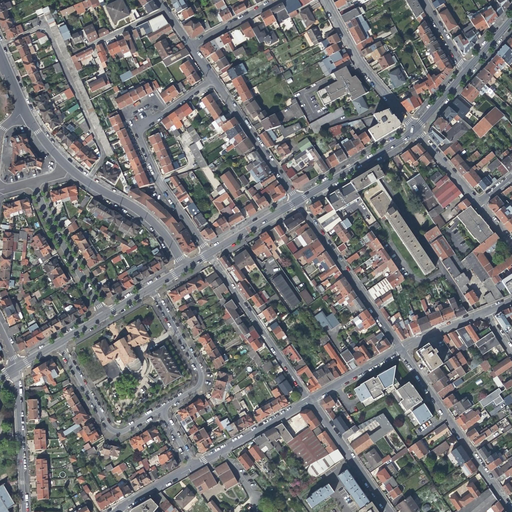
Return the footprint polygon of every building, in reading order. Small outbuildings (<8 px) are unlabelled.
[(92,6),(99,3),(98,0),(85,0),(72,6),(74,10),(76,13),(85,9),(84,7),(91,3),(92,6)] [(121,18),(128,15),(121,0),(119,0),(105,6),(113,22),(121,18)] [(158,10),(152,0),(145,5),(148,14),(158,10)] [(178,13),(186,9),(181,0),(171,0),(174,7),(178,13)] [(217,10),(220,8),(226,5),(223,0),(214,5),(217,10)] [(230,6),(227,8),(232,17),(236,15),(242,12),(246,10),(241,0),(238,0),(240,3),(231,8),(230,6)] [(241,0),(246,10),(251,7),(246,0),(241,0)] [(288,0),(282,3),(288,14),(295,10),(301,7),(297,0),(288,0)] [(337,9),(338,8),(349,2),(353,0),(340,0),(339,1),(334,4),(335,7),(337,9)] [(404,0),(416,19),(423,12),(419,4),(416,0),(404,0)] [(443,0),(436,0),(432,3),(435,8),(445,2),(443,0)] [(496,0),(495,0),(489,4),(497,18),(501,15),(503,12),(497,0),(496,0)] [(497,0),(503,12),(507,8),(510,4),(507,0),(497,0)] [(0,12),(5,10),(6,10),(6,11),(11,8),(9,2),(4,5),(3,3),(0,4),(0,12)] [(338,8),(341,12),(351,6),(349,2),(338,8)] [(283,22),(290,18),(288,14),(282,3),(276,7),(270,10),(278,26),(283,23),(283,22)] [(339,13),(341,17),(357,8),(354,4),(351,6),(341,12),(339,13)] [(486,12),(481,15),(487,26),(489,28),(493,24),(497,18),(489,4),(486,6),(487,8),(486,12)] [(218,14),(223,22),(227,20),(232,17),(227,8),(226,5),(220,8),(222,12),(218,14)] [(62,16),(74,10),(72,6),(60,11),(62,16)] [(131,10),(136,20),(144,16),(142,12),(138,14),(135,8),(131,10)] [(357,8),(341,17),(343,21),(345,24),(361,15),(357,8)] [(183,17),(185,20),(189,19),(194,16),(190,9),(181,13),(183,17)] [(306,27),(318,21),(315,16),(313,11),(310,13),(308,9),(299,13),(306,27)] [(447,9),(439,14),(444,23),(449,31),(458,26),(447,9)] [(9,19),(5,10),(0,12),(0,23),(9,19)] [(278,26),(270,10),(265,12),(260,15),(266,26),(272,23),(275,29),(279,27),(278,26)] [(44,13),(47,20),(53,17),(51,14),(49,11),(44,13)] [(423,12),(416,19),(421,23),(426,17),(425,14),(423,12)] [(467,16),(471,21),(478,32),(483,29),(487,26),(481,15),(479,12),(473,16),(471,13),(467,16)] [(138,26),(143,37),(146,36),(168,24),(166,20),(162,15),(138,26)] [(361,15),(345,24),(347,28),(348,30),(365,22),(361,15)] [(4,29),(5,32),(13,28),(9,19),(0,23),(2,27),(3,28),(4,29)] [(192,25),(189,19),(185,20),(181,23),(185,30),(189,36),(190,36),(190,37),(191,37),(192,38),(193,38),(193,37),(194,37),(195,37),(203,31),(204,32),(207,30),(210,29),(207,22),(200,26),(198,23),(195,26),(193,25),(192,25)] [(365,22),(348,30),(353,39),(360,52),(371,47),(369,45),(367,46),(364,41),(366,40),(363,35),(371,31),(365,21),(365,22)] [(417,30),(421,37),(430,31),(428,28),(425,21),(417,30)] [(463,33),(472,47),(476,42),(481,37),(478,32),(471,21),(467,24),(468,25),(461,30),(463,33)] [(243,24),(239,26),(243,34),(246,32),(249,37),(254,34),(251,29),(247,22),(243,24)] [(82,28),(83,29),(86,37),(88,42),(99,37),(108,33),(107,30),(103,28),(95,31),(92,24),(82,28)] [(172,29),(168,24),(146,36),(149,41),(172,29)] [(13,28),(5,32),(6,35),(8,39),(22,32),(19,25),(13,28)] [(68,38),(71,37),(70,35),(66,25),(57,28),(58,30),(59,33),(61,36),(62,39),(64,42),(65,46),(69,44),(70,43),(68,38)] [(262,30),(259,25),(258,26),(256,27),(257,30),(264,41),(265,43),(265,44),(270,45),(271,40),(274,41),(277,40),(274,35),(270,34),(268,35),(264,29),(262,30)] [(256,27),(251,29),(254,34),(255,36),(259,44),(264,41),(257,30),(256,27)] [(315,27),(306,32),(312,43),(313,42),(315,46),(322,42),(320,38),(321,38),(318,34),(315,27)] [(81,40),(86,37),(83,29),(70,35),(71,37),(74,43),(81,40)] [(241,33),(239,29),(231,33),(235,40),(237,39),(235,35),(241,33)] [(136,52),(127,31),(125,32),(122,34),(124,39),(131,54),(136,52)] [(325,36),(327,39),(336,34),(334,31),(325,36)] [(421,37),(426,46),(435,40),(436,39),(435,38),(435,36),(433,37),(430,31),(421,37)] [(168,36),(171,41),(177,37),(174,32),(168,36)] [(472,47),(463,33),(453,39),(463,56),(464,56),(469,50),(472,47)] [(325,50),(326,49),(336,44),(340,42),(338,38),(336,34),(327,39),(324,41),(327,45),(324,47),(325,50)] [(206,58),(210,56),(219,50),(228,43),(223,35),(216,38),(209,42),(201,48),(201,51),(203,55),(206,58)] [(26,36),(22,38),(25,46),(31,43),(30,43),(29,43),(28,41),(26,36)] [(17,50),(18,49),(25,46),(22,38),(13,42),(15,47),(17,50)] [(129,55),(131,54),(124,39),(121,41),(117,42),(123,54),(127,52),(129,55)] [(162,61),(173,55),(169,48),(164,39),(153,45),(162,61)] [(360,52),(363,57),(372,53),(373,55),(372,55),(374,58),(375,61),(378,60),(387,55),(386,53),(389,51),(384,40),(371,47),(360,52)] [(437,42),(435,40),(426,46),(431,54),(440,49),(439,46),(441,45),(439,43),(438,42),(437,42)] [(124,56),(123,54),(117,42),(117,41),(112,44),(106,46),(112,58),(115,56),(114,53),(117,52),(119,58),(124,56)] [(98,53),(96,53),(104,72),(107,71),(105,66),(106,66),(104,61),(106,61),(105,58),(108,57),(101,43),(98,44),(95,46),(98,53)] [(176,46),(180,51),(185,48),(182,43),(176,46)] [(338,48),(336,44),(326,49),(330,57),(340,51),(338,48)] [(511,51),(504,45),(499,50),(496,54),(504,61),(505,63),(511,54),(511,51)] [(20,55),(22,58),(29,55),(35,53),(32,46),(27,48),(25,46),(18,49),(20,55)] [(235,51),(233,52),(235,57),(242,53),(243,55),(247,53),(244,46),(235,51)] [(83,50),(70,57),(70,58),(72,61),(73,64),(74,67),(76,70),(76,71),(80,69),(77,63),(77,60),(93,52),(91,48),(91,47),(87,49),(83,50)] [(173,55),(162,61),(166,67),(189,55),(185,48),(180,51),(173,55)] [(264,52),(268,61),(273,58),(268,49),(264,52)] [(335,67),(350,59),(347,55),(344,49),(340,51),(330,57),(326,59),(331,69),(335,67)] [(442,52),(440,49),(431,54),(436,63),(445,58),(444,55),(446,54),(445,53),(444,51),(442,52)] [(215,63),(224,57),(219,50),(210,56),(213,61),(215,63)] [(387,55),(378,60),(381,65),(384,70),(395,65),(389,54),(387,55)] [(493,58),(489,61),(497,69),(504,61),(496,54),(493,58)] [(33,63),(29,55),(22,58),(22,60),(21,61),(23,64),(24,67),(33,63)] [(148,63),(137,68),(139,72),(152,65),(148,57),(146,58),(148,63)] [(224,58),(215,63),(220,69),(223,73),(226,72),(231,69),(229,66),(224,58)] [(447,60),(445,58),(436,63),(441,72),(450,66),(449,64),(450,63),(449,61),(449,59),(447,60)] [(335,73),(338,71),(335,67),(331,69),(326,59),(322,60),(330,75),(335,73)] [(28,72),(29,75),(36,71),(35,68),(39,66),(37,61),(33,63),(24,67),(26,71),(27,73),(28,72)] [(179,66),(186,78),(195,72),(191,66),(188,61),(179,66)] [(491,75),(497,69),(489,61),(486,65),(483,68),(491,75)] [(500,71),(506,63),(505,63),(504,61),(497,69),(500,71)] [(61,72),(59,67),(57,62),(51,65),(55,74),(61,72)] [(229,77),(231,81),(243,75),(248,72),(244,65),(240,67),(239,65),(234,68),(231,69),(226,72),(229,77)] [(277,66),(271,69),(273,71),(275,70),(276,73),(274,74),(275,76),(280,73),(277,66)] [(452,70),(450,66),(441,72),(442,74),(444,79),(449,73),(452,70)] [(346,67),(338,71),(335,73),(339,81),(340,80),(341,81),(343,80),(342,78),(349,74),(351,78),(352,78),(348,69),(347,69),(346,67)] [(137,68),(131,72),(133,76),(139,73),(139,72),(137,68)] [(492,76),(491,75),(483,68),(480,72),(476,77),(484,85),(492,76)] [(31,80),(33,84),(40,80),(45,79),(41,69),(36,71),(29,75),(31,80)] [(394,81),(397,87),(406,82),(398,69),(389,75),(394,81)] [(200,80),(195,72),(186,78),(191,86),(200,80)] [(337,82),(339,81),(335,73),(330,75),(331,78),(334,81),(336,80),(337,82)] [(355,76),(352,78),(351,78),(349,74),(342,78),(343,80),(341,81),(340,80),(339,81),(341,83),(338,85),(338,87),(339,89),(341,90),(344,89),(347,94),(348,93),(350,97),(349,97),(349,98),(351,101),(361,96),(365,94),(358,87),(361,84),(358,81),(355,76)] [(423,80),(423,82),(427,89),(430,95),(434,91),(436,88),(431,78),(429,74),(427,75),(428,77),(423,80)] [(434,76),(431,78),(436,88),(440,84),(444,79),(442,74),(435,78),(434,76)] [(247,82),(243,75),(231,81),(234,85),(235,88),(244,84),(247,82)] [(484,85),(476,77),(472,81),(469,84),(478,92),(484,85)] [(94,78),(86,82),(92,93),(110,83),(108,80),(104,82),(103,79),(96,82),(94,78)] [(42,84),(40,80),(33,84),(32,84),(33,88),(35,92),(47,87),(45,83),(42,84)] [(139,83),(141,87),(146,95),(151,93),(156,90),(155,89),(152,82),(151,82),(145,85),(143,81),(139,83)] [(342,96),(344,96),(347,94),(344,89),(341,90),(339,89),(338,87),(338,85),(341,83),(339,81),(337,82),(335,83),(332,84),(330,85),(329,84),(326,85),(327,87),(324,88),(321,90),(317,92),(324,106),(328,104),(331,102),(339,98),(342,96)] [(413,87),(414,87),(418,95),(422,92),(427,89),(423,82),(413,87)] [(176,83),(166,90),(171,98),(177,95),(181,91),(180,90),(176,84),(176,83)] [(248,91),(244,84),(235,88),(238,92),(239,96),(248,91)] [(368,92),(361,84),(358,87),(365,94),(368,92)] [(470,102),(479,93),(478,92),(469,84),(465,89),(461,94),(470,102)] [(487,87),(484,85),(478,92),(479,93),(481,95),(487,87)] [(127,91),(129,93),(133,102),(137,100),(139,99),(135,90),(132,86),(126,89),(127,91)] [(141,87),(135,90),(139,99),(142,97),(146,95),(141,87)] [(423,104),(418,95),(414,87),(410,89),(414,96),(401,104),(409,112),(415,108),(419,106),(420,107),(423,104)] [(73,96),(71,92),(68,88),(62,91),(67,99),(73,96)] [(169,100),(171,98),(166,90),(159,95),(165,103),(169,100)] [(251,90),(248,91),(239,96),(241,100),(243,103),(254,97),(255,97),(251,90)] [(36,103),(37,106),(45,101),(48,99),(49,99),(46,93),(42,95),(42,94),(33,99),(36,103)] [(129,93),(122,97),(127,105),(130,104),(133,102),(129,93)] [(202,109),(205,107),(214,102),(212,100),(211,98),(214,97),(212,94),(210,96),(209,95),(201,100),(202,101),(198,103),(202,109)] [(365,104),(361,96),(351,101),(358,114),(368,109),(365,104)] [(123,107),(127,105),(122,97),(114,101),(119,109),(123,107)] [(258,118),(260,122),(269,118),(264,110),(262,112),(254,97),(243,103),(249,112),(255,120),(258,118)] [(53,108),(48,99),(45,101),(50,110),(53,108)] [(452,104),(449,108),(456,115),(462,119),(469,110),(456,99),(452,104)] [(50,110),(45,101),(37,106),(36,106),(39,111),(41,115),(50,110)] [(195,109),(190,101),(185,105),(179,109),(185,116),(185,117),(192,112),(195,109)] [(205,107),(210,114),(218,109),(218,108),(220,106),(218,104),(216,106),(215,104),(214,102),(205,107)] [(297,120),(300,119),(304,116),(297,103),(293,105),(290,107),(297,120)] [(344,113),(340,107),(309,124),(312,129),(314,134),(322,131),(319,126),(344,113)] [(472,129),(480,139),(505,115),(495,107),(472,129)] [(55,111),(53,108),(50,110),(41,115),(44,119),(46,123),(47,122),(55,117),(59,115),(57,110),(55,111)] [(219,110),(218,109),(210,114),(214,121),(223,115),(221,114),(220,112),(223,111),(221,108),(219,110)] [(456,115),(449,108),(445,112),(440,117),(448,124),(454,118),(456,115)] [(179,121),(185,116),(179,109),(177,111),(173,113),(179,121)] [(368,131),(375,142),(388,134),(401,126),(402,124),(390,110),(374,115),(379,124),(368,131)] [(112,127),(113,126),(121,123),(119,117),(116,111),(111,113),(107,115),(109,118),(104,120),(108,128),(112,127)] [(76,122),(79,125),(84,120),(80,112),(76,116),(79,120),(76,122)] [(181,125),(179,121),(173,113),(171,115),(168,117),(173,125),(175,128),(180,125),(180,126),(181,125)] [(49,126),(51,129),(60,124),(62,123),(61,121),(62,121),(59,115),(55,117),(47,122),(49,126)] [(211,123),(216,130),(229,121),(228,118),(225,120),(225,118),(223,115),(214,121),(211,123)] [(277,120),(274,115),(269,118),(260,122),(263,128),(266,132),(268,131),(281,127),(277,120)] [(452,127),(448,124),(440,117),(436,122),(432,127),(446,139),(448,141),(452,144),(456,140),(471,128),(462,119),(456,115),(454,118),(457,121),(452,127)] [(166,130),(169,128),(173,125),(168,117),(164,119),(161,122),(166,130)] [(223,130),(225,133),(238,125),(236,122),(234,118),(229,121),(216,130),(218,133),(222,130),(223,131),(223,130)] [(86,126),(84,120),(79,125),(85,133),(88,130),(86,126)] [(115,133),(116,133),(124,129),(123,126),(121,123),(113,126),(115,133)] [(230,134),(233,138),(243,132),(241,128),(238,125),(225,133),(222,136),(223,138),(226,136),(230,134)] [(340,131),(343,130),(340,125),(328,128),(333,139),(341,134),(340,131)] [(60,138),(62,140),(68,134),(71,132),(65,127),(63,128),(56,135),(60,138)] [(437,146),(446,139),(432,127),(427,132),(427,135),(433,141),(437,146)] [(116,133),(119,140),(127,136),(126,134),(125,132),(128,131),(128,129),(125,130),(124,129),(116,133)] [(176,129),(172,132),(176,138),(180,135),(176,129)] [(188,134),(195,144),(201,139),(196,133),(194,130),(188,134)] [(354,138),(350,141),(358,152),(361,151),(364,148),(363,145),(357,137),(352,130),(350,132),(354,138)] [(270,134),(268,131),(266,132),(260,136),(265,144),(268,148),(274,146),(278,145),(275,141),(274,141),(270,135),(270,134)] [(151,142),(152,145),(161,141),(160,139),(163,137),(162,137),(163,136),(162,132),(149,138),(151,142)] [(221,157),(228,152),(247,138),(245,135),(243,132),(233,138),(234,139),(231,141),(233,144),(220,154),(221,157)] [(364,133),(357,137),(363,145),(366,143),(369,141),(364,133)] [(24,134),(17,137),(22,154),(25,154),(27,151),(29,152),(30,152),(30,151),(31,150),(31,149),(28,146),(27,145),(27,144),(28,142),(28,141),(28,139),(27,138),(26,137),(25,136),(24,134)] [(69,146),(69,147),(76,140),(68,134),(62,140),(66,144),(68,147),(69,146)] [(84,141),(86,144),(91,140),(92,139),(90,135),(84,141)] [(128,139),(127,136),(119,140),(121,144),(122,147),(130,143),(130,142),(133,141),(132,139),(129,141),(128,139)] [(19,155),(22,154),(17,137),(10,139),(10,140),(10,141),(10,142),(10,144),(10,145),(11,146),(12,147),(13,149),(12,151),(12,155),(13,155),(14,156),(15,156),(15,155),(16,155),(19,155)] [(250,143),(247,138),(228,152),(229,154),(231,153),(232,154),(235,152),(239,157),(241,156),(254,147),(250,143)] [(78,139),(76,140),(69,147),(73,150),(77,153),(83,147),(78,142),(80,141),(78,139)] [(297,145),(302,152),(311,145),(307,139),(297,145)] [(163,140),(161,141),(152,145),(154,149),(155,153),(164,149),(167,148),(163,140)] [(333,154),(334,155),(339,163),(343,161),(347,159),(338,144),(337,144),(335,140),(334,141),(332,142),(337,151),(333,154)] [(354,155),(358,152),(350,141),(350,140),(342,144),(349,157),(354,155)] [(463,149),(456,140),(452,144),(442,152),(445,155),(449,152),(451,154),(453,156),(458,152),(459,153),(463,149)] [(440,149),(442,152),(452,144),(448,141),(440,149)] [(131,144),(130,143),(122,147),(126,154),(133,151),(133,148),(132,146),(134,145),(134,143),(131,144)] [(418,143),(409,150),(416,160),(419,158),(426,152),(422,148),(418,143)] [(200,169),(208,167),(195,144),(189,147),(200,169)] [(280,144),(278,145),(274,146),(279,154),(282,158),(290,153),(287,149),(288,148),(285,144),(282,146),(280,144)] [(307,162),(309,165),(315,161),(320,158),(311,145),(302,152),(294,157),(296,160),(308,151),(311,155),(314,159),(312,161),(311,160),(307,162)] [(80,158),(83,161),(89,154),(83,147),(77,153),(77,154),(76,155),(80,158)] [(168,156),(164,149),(155,153),(157,156),(158,160),(168,156)] [(416,160),(409,150),(405,153),(401,156),(405,163),(410,160),(412,164),(415,161),(416,160)] [(135,153),(133,151),(126,154),(129,161),(137,158),(136,157),(139,156),(138,154),(135,155),(135,153)] [(464,162),(456,169),(460,173),(463,176),(470,170),(467,167),(468,166),(467,165),(466,166),(465,165),(472,159),(474,161),(480,156),(477,151),(464,162)] [(91,152),(89,154),(83,161),(87,164),(89,167),(97,158),(91,152)] [(245,168),(248,172),(264,162),(260,157),(257,152),(251,153),(257,162),(253,165),(252,163),(245,168)] [(430,157),(426,152),(419,158),(426,165),(432,160),(430,157)] [(491,152),(472,168),(470,170),(463,176),(467,181),(472,188),(477,184),(481,180),(473,171),(476,169),(477,170),(494,156),(491,152)] [(505,159),(500,163),(501,164),(507,172),(511,169),(511,168),(511,162),(504,152),(502,154),(505,159)] [(29,159),(24,160),(26,168),(31,167),(34,166),(40,168),(43,160),(37,158),(34,154),(33,154),(33,155),(32,155),(32,156),(32,157),(29,159)] [(334,155),(323,161),(328,170),(334,166),(339,163),(334,155)] [(457,155),(450,161),(453,164),(456,169),(464,162),(457,155)] [(171,164),(168,156),(158,160),(160,164),(162,168),(170,164),(171,164)] [(138,160),(137,158),(129,161),(132,168),(140,165),(139,164),(142,163),(141,161),(138,162),(138,160)] [(315,161),(316,163),(320,169),(323,173),(323,174),(329,170),(328,170),(323,161),(320,158),(315,161)] [(491,172),(496,168),(501,164),(500,163),(497,159),(492,162),(486,167),(491,172)] [(21,169),(26,168),(24,160),(18,162),(15,162),(15,161),(14,160),(13,160),(12,161),(11,165),(8,170),(14,175),(18,170),(21,169)] [(102,177),(105,179),(113,164),(106,160),(104,165),(104,164),(103,164),(97,175),(102,177)] [(312,166),(316,163),(315,161),(309,165),(304,169),(306,172),(313,167),(312,166)] [(248,172),(256,185),(272,174),(268,168),(264,162),(248,172)] [(117,166),(113,164),(105,179),(110,182),(114,184),(119,173),(116,171),(117,168),(117,166)] [(165,175),(173,171),(170,164),(162,168),(163,172),(165,175)] [(503,176),(507,172),(501,164),(496,168),(503,176)] [(141,167),(140,165),(132,168),(135,175),(143,172),(143,171),(145,170),(145,168),(142,169),(141,167)] [(375,181),(377,180),(383,176),(377,166),(350,183),(356,192),(375,181)] [(191,171),(175,177),(177,180),(188,175),(192,181),(196,178),(191,171)] [(149,184),(143,172),(135,175),(134,176),(139,187),(149,184)] [(220,178),(235,199),(242,196),(238,191),(241,189),(236,183),(229,172),(220,178)] [(448,179),(445,175),(442,178),(440,176),(437,172),(430,178),(438,188),(448,179)] [(405,182),(406,183),(419,175),(418,173),(412,177),(405,182)] [(274,177),(272,174),(256,185),(254,187),(257,191),(268,183),(275,179),(274,177)] [(297,177),(291,181),(295,188),(296,188),(297,188),(303,185),(309,181),(305,174),(298,178),(297,177)] [(422,178),(419,175),(406,183),(430,219),(438,214),(443,210),(442,208),(432,193),(424,181),(422,178)] [(127,185),(122,176),(118,177),(123,187),(127,185)] [(243,176),(239,179),(243,186),(247,183),(243,176)] [(480,187),(482,191),(496,181),(494,178),(490,180),(486,176),(481,180),(477,184),(480,187)] [(173,184),(176,189),(181,185),(177,180),(175,177),(164,180),(165,182),(170,181),(173,184)] [(438,188),(432,193),(442,208),(458,195),(460,198),(463,196),(455,187),(448,179),(438,188)] [(393,203),(377,180),(375,181),(382,192),(390,205),(393,203)] [(263,197),(266,195),(268,194),(270,192),(274,189),(280,185),(277,181),(261,193),(263,197)] [(356,192),(350,183),(337,191),(325,198),(329,204),(333,210),(335,214),(359,197),(356,192)] [(176,189),(171,191),(174,195),(176,198),(185,192),(181,185),(176,189)] [(272,195),(270,192),(268,194),(273,203),(279,199),(285,196),(285,193),(280,185),(274,189),(276,193),(275,194),(275,193),(272,195)] [(219,203),(228,197),(221,186),(216,189),(220,196),(212,201),(219,211),(219,212),(222,210),(223,209),(219,203)] [(75,187),(66,189),(69,197),(77,195),(76,191),(75,187)] [(152,199),(138,190),(138,188),(129,190),(127,196),(135,201),(144,207),(149,210),(155,215),(160,220),(163,224),(168,229),(172,233),(173,236),(177,241),(178,243),(183,240),(190,236),(180,222),(178,224),(163,208),(152,199)] [(252,188),(247,191),(255,202),(255,203),(260,199),(254,191),(254,192),(252,188)] [(69,200),(69,197),(66,189),(63,190),(58,191),(60,200),(61,202),(69,200)] [(52,202),(60,200),(58,191),(53,192),(50,193),(52,202)] [(185,205),(186,207),(193,203),(185,192),(176,198),(178,201),(179,203),(183,200),(187,198),(189,200),(188,200),(190,202),(185,205)] [(390,205),(382,192),(369,200),(380,217),(384,215),(423,275),(433,269),(396,213),(398,211),(393,203),(390,205)] [(487,205),(494,213),(503,207),(507,203),(505,201),(503,203),(502,205),(496,196),(492,199),(488,202),(487,205)] [(263,197),(260,199),(255,203),(260,210),(265,208),(269,205),(263,197)] [(23,200),(19,201),(22,210),(23,214),(31,212),(27,199),(23,200)] [(80,207),(79,210),(81,211),(87,201),(83,199),(79,206),(80,207)] [(88,212),(93,214),(99,204),(97,202),(92,199),(87,208),(90,209),(88,212)] [(470,206),(471,205),(468,203),(465,199),(454,208),(459,214),(470,206)] [(18,211),(22,210),(19,201),(15,202),(10,204),(12,213),(13,216),(18,214),(18,211)] [(309,209),(314,215),(321,211),(319,208),(321,207),(318,202),(314,204),(310,206),(309,209)] [(192,219),(198,228),(202,226),(206,223),(193,203),(186,207),(191,214),(193,218),(192,219)] [(5,215),(12,213),(10,204),(7,205),(3,206),(4,212),(5,215)] [(101,221),(103,217),(107,210),(104,207),(99,204),(93,214),(92,216),(101,221)] [(227,208),(230,212),(232,211),(231,211),(235,208),(234,207),(235,207),(233,204),(227,208)] [(256,213),(251,204),(239,212),(244,220),(251,216),(256,213)] [(324,208),(327,214),(333,210),(329,204),(324,208)] [(459,214),(456,217),(459,221),(461,220),(473,209),(470,206),(459,214)] [(505,209),(503,207),(494,213),(500,220),(503,224),(511,217),(510,215),(511,213),(511,209),(509,206),(505,209)] [(230,218),(228,219),(233,226),(235,225),(244,220),(239,212),(235,207),(234,207),(235,208),(231,211),(232,211),(230,212),(228,214),(230,217),(230,218)] [(103,217),(111,222),(116,213),(113,211),(109,209),(109,210),(107,210),(103,217)] [(473,209),(461,220),(469,229),(467,231),(474,240),(474,239),(476,238),(481,244),(493,234),(491,230),(488,227),(489,227),(479,215),(478,215),(476,213),(473,209)] [(327,214),(317,220),(321,226),(326,232),(333,228),(340,223),(335,214),(333,210),(327,214)] [(113,228),(117,230),(124,219),(122,218),(123,217),(120,215),(116,213),(111,222),(116,224),(113,228)] [(290,218),(283,222),(288,232),(304,221),(300,214),(297,214),(290,218)] [(440,218),(438,214),(430,219),(433,224),(440,218)] [(511,217),(503,224),(507,228),(510,232),(511,229),(511,217)] [(225,221),(223,218),(213,225),(209,227),(211,229),(215,237),(224,232),(230,228),(225,221)] [(445,225),(440,218),(433,224),(435,226),(438,231),(445,225)] [(126,235),(127,233),(132,224),(128,222),(124,219),(117,230),(126,235)] [(338,235),(345,230),(351,226),(347,219),(340,223),(333,228),(336,232),(338,235)] [(461,220),(459,221),(464,227),(464,228),(467,231),(469,229),(461,220)] [(77,228),(74,221),(71,223),(69,225),(66,227),(70,232),(77,228)] [(273,228),(280,238),(284,234),(288,232),(283,222),(279,225),(273,228)] [(368,228),(371,232),(371,233),(380,227),(376,222),(368,228)] [(133,223),(132,224),(127,233),(133,237),(134,235),(135,236),(140,227),(137,225),(133,223)] [(287,239),(284,234),(280,238),(285,245),(290,242),(299,236),(310,228),(308,226),(306,224),(294,232),(295,233),(290,236),(291,237),(287,239)] [(204,229),(202,226),(198,228),(197,229),(204,240),(209,241),(210,240),(213,238),(215,237),(211,229),(209,231),(207,228),(206,229),(205,228),(204,229)] [(461,274),(465,272),(458,262),(438,231),(435,226),(422,235),(461,294),(467,290),(464,285),(468,282),(465,278),(464,278),(461,274)] [(299,236),(300,237),(306,246),(317,239),(313,234),(310,228),(299,236)] [(345,230),(338,235),(341,240),(343,243),(354,236),(351,232),(348,234),(345,230)] [(24,239),(23,243),(26,243),(27,232),(24,231),(20,231),(19,238),(24,239)] [(2,241),(3,241),(16,242),(17,242),(18,234),(3,232),(3,237),(2,241)] [(74,240),(77,244),(85,240),(81,234),(80,232),(72,237),(74,240)] [(365,247),(370,243),(376,239),(371,233),(371,232),(365,236),(369,242),(366,244),(364,245),(365,247)] [(263,234),(259,237),(260,239),(279,266),(282,264),(279,259),(278,260),(273,252),(273,253),(269,246),(273,243),(266,233),(263,234)] [(497,237),(494,233),(493,234),(481,244),(479,245),(470,252),(490,280),(496,276),(505,269),(509,266),(511,264),(511,254),(507,249),(503,252),(508,258),(492,269),(481,253),(485,250),(486,252),(490,252),(502,242),(497,237)] [(121,239),(115,235),(113,238),(121,243),(123,241),(121,239)] [(183,240),(178,243),(183,252),(188,253),(192,250),(196,248),(196,247),(190,236),(183,240)] [(35,251),(47,245),(45,242),(42,237),(41,238),(35,242),(30,244),(34,252),(35,251)] [(297,239),(303,248),(306,246),(300,237),(297,239)] [(88,238),(85,240),(77,244),(79,249),(81,252),(92,246),(88,238)] [(128,243),(123,241),(121,243),(130,248),(135,245),(130,239),(128,243)] [(257,266),(276,294),(281,301),(290,314),(290,315),(299,309),(300,312),(307,307),(279,266),(260,239),(255,243),(256,244),(254,245),(251,248),(257,256),(263,252),(268,258),(257,266)] [(303,248),(297,252),(292,255),(301,268),(312,260),(325,251),(321,245),(317,239),(306,246),(303,248)] [(372,257),(377,254),(383,250),(376,239),(370,243),(374,250),(370,253),(371,255),(372,257)] [(15,251),(16,242),(3,241),(3,246),(2,251),(11,251),(11,250),(15,251)] [(297,252),(290,242),(285,245),(292,255),(297,252)] [(122,253),(125,251),(130,248),(121,243),(120,245),(122,246),(123,248),(120,249),(122,253)] [(40,264),(40,263),(48,259),(50,258),(48,254),(51,252),(49,249),(47,245),(35,251),(39,258),(37,259),(40,264)] [(136,248),(135,245),(130,248),(125,251),(127,254),(136,248)] [(92,246),(81,252),(84,257),(86,260),(97,254),(92,246)] [(239,255),(232,260),(235,264),(240,272),(254,262),(246,250),(239,255)] [(383,250),(377,254),(381,259),(374,263),(375,265),(376,266),(374,268),(376,270),(390,260),(383,250)] [(10,261),(11,251),(2,251),(2,252),(1,253),(1,256),(0,260),(10,261)] [(325,262),(329,269),(335,265),(330,257),(325,251),(312,260),(314,263),(318,260),(320,263),(323,261),(324,263),(325,262)] [(154,256),(154,257),(160,267),(164,265),(168,263),(161,252),(159,253),(154,256)] [(482,297),(487,305),(496,301),(502,298),(497,291),(490,280),(470,252),(458,262),(465,272),(471,267),(488,293),(482,297)] [(99,257),(97,254),(86,260),(88,264),(90,267),(98,262),(96,259),(99,257)] [(232,260),(229,255),(224,258),(224,256),(218,260),(222,265),(226,270),(230,267),(235,264),(232,260)] [(160,268),(160,267),(154,257),(152,257),(154,261),(147,265),(153,274),(157,271),(161,269),(160,268)] [(351,257),(345,261),(348,265),(354,261),(351,257)] [(44,269),(47,273),(59,267),(57,264),(55,260),(50,263),(48,259),(40,263),(43,269),(44,269)] [(9,270),(10,261),(0,260),(0,264),(0,266),(1,267),(1,269),(9,270)] [(384,277),(385,279),(397,271),(390,260),(376,270),(373,272),(375,275),(388,267),(389,269),(391,272),(384,277)] [(145,262),(136,267),(143,279),(148,277),(153,274),(147,265),(145,262)] [(240,282),(242,282),(242,281),(245,279),(240,272),(235,264),(230,267),(226,270),(228,274),(232,270),(240,282)] [(333,272),(335,274),(339,271),(337,268),(335,265),(329,269),(318,276),(321,280),(331,273),(333,272)] [(126,271),(129,276),(134,285),(139,282),(143,279),(136,267),(135,266),(126,271)] [(53,281),(63,275),(61,271),(59,267),(47,273),(47,274),(52,282),(53,281)] [(0,274),(0,279),(8,280),(9,270),(1,269),(0,274)] [(505,269),(496,276),(503,287),(508,295),(511,291),(511,277),(511,276),(505,269)] [(385,279),(367,292),(370,297),(374,302),(389,292),(400,285),(404,281),(397,271),(385,279)] [(118,278),(120,281),(125,290),(130,287),(134,285),(129,276),(127,273),(118,278)] [(215,273),(205,280),(209,285),(210,287),(212,286),(213,289),(212,290),(213,291),(223,284),(219,278),(215,273)] [(65,278),(63,275),(53,281),(56,288),(59,286),(60,287),(67,282),(65,278)] [(503,287),(496,276),(490,280),(497,291),(501,289),(503,287)] [(198,291),(209,285),(205,280),(204,278),(201,280),(199,277),(196,279),(192,281),(196,289),(198,291)] [(338,291),(339,291),(348,284),(346,282),(343,277),(334,284),(338,291)] [(13,280),(8,280),(0,279),(0,287),(7,288),(7,286),(12,287),(13,280)] [(327,280),(318,286),(315,288),(320,295),(324,291),(323,289),(321,287),(328,282),(327,280)] [(120,281),(111,287),(115,294),(118,292),(120,293),(122,292),(125,290),(120,281)] [(190,282),(188,284),(184,286),(188,293),(196,289),(192,281),(190,282)] [(253,296),(242,281),(242,282),(236,286),(241,293),(246,301),(251,298),(253,296)] [(112,296),(115,294),(111,287),(108,283),(101,287),(107,297),(109,298),(112,296)] [(219,299),(221,298),(218,294),(226,289),(225,287),(223,284),(213,291),(216,295),(219,299)] [(296,287),(298,292),(305,289),(302,284),(296,287)] [(336,300),(337,302),(353,291),(350,288),(348,284),(339,291),(342,295),(336,300)] [(181,298),(188,293),(184,286),(180,288),(176,290),(181,298)] [(20,292),(24,299),(26,298),(25,295),(21,288),(16,290),(18,293),(20,292)] [(174,302),(181,298),(176,290),(173,292),(169,295),(174,302)] [(324,300),(331,295),(328,291),(322,296),(324,300)] [(346,306),(348,304),(357,298),(355,295),(353,291),(337,302),(339,305),(343,301),(346,306)] [(463,297),(469,306),(473,304),(477,301),(470,291),(463,297)] [(261,292),(253,296),(251,298),(255,303),(258,308),(262,313),(262,312),(267,309),(264,304),(267,302),(261,292)] [(378,308),(392,298),(389,292),(374,302),(376,305),(378,308)] [(0,301),(2,307),(3,310),(15,304),(12,297),(8,298),(6,294),(0,297),(2,301),(0,301)] [(33,294),(28,297),(26,298),(31,307),(38,304),(33,294)] [(274,305),(281,301),(276,294),(270,299),(274,305)] [(445,297),(449,307),(453,318),(460,316),(465,314),(461,308),(456,310),(455,307),(452,299),(450,299),(449,295),(445,297)] [(355,305),(361,314),(366,310),(362,304),(357,298),(348,304),(351,308),(355,305)] [(393,301),(392,298),(378,308),(379,310),(382,308),(393,301)] [(73,304),(76,308),(80,315),(83,313),(85,312),(86,310),(80,300),(73,304)] [(231,300),(226,303),(223,305),(224,308),(231,317),(233,321),(238,318),(239,317),(233,309),(236,307),(234,304),(231,300)] [(411,312),(420,332),(426,330),(432,327),(427,321),(424,313),(417,316),(411,302),(408,304),(411,312)] [(434,304),(434,305),(442,323),(453,318),(449,307),(441,310),(437,302),(434,304)] [(5,313),(7,318),(19,312),(16,304),(15,304),(3,310),(5,313)] [(79,316),(80,315),(76,308),(73,310),(71,306),(69,305),(63,308),(67,313),(71,321),(71,322),(76,319),(80,317),(79,316)] [(427,312),(424,313),(427,321),(432,327),(438,325),(442,323),(434,305),(432,307),(434,313),(428,315),(427,312)] [(270,307),(267,309),(262,312),(266,318),(269,321),(276,316),(270,307)] [(221,317),(224,322),(231,317),(224,308),(222,310),(225,315),(221,317)] [(390,319),(382,308),(379,310),(387,321),(390,319)] [(509,317),(511,321),(511,320),(511,311),(510,308),(506,310),(500,312),(505,319),(509,317)] [(184,318),(186,321),(194,317),(189,309),(182,314),(184,318)] [(352,320),(357,327),(371,317),(369,314),(366,310),(361,314),(352,320)] [(22,318),(19,312),(7,318),(9,322),(10,325),(18,321),(18,320),(22,318)] [(420,332),(411,312),(408,313),(413,324),(408,326),(407,323),(406,322),(403,324),(406,330),(409,337),(415,334),(420,332)] [(501,327),(507,323),(505,319),(500,312),(494,316),(499,324),(501,327)] [(68,322),(71,321),(67,313),(58,319),(62,327),(66,326),(69,324),(68,322)] [(197,315),(194,317),(186,321),(189,325),(191,329),(201,322),(202,322),(197,315)] [(231,323),(234,327),(237,326),(233,321),(231,317),(224,322),(227,326),(231,323)] [(374,321),(371,317),(357,327),(354,329),(356,331),(357,332),(359,331),(359,332),(365,328),(366,330),(375,324),(374,321)] [(233,321),(237,326),(242,333),(244,336),(251,331),(254,329),(252,326),(246,330),(243,325),(238,318),(233,321)] [(58,319),(48,324),(53,333),(57,331),(62,327),(58,319)] [(101,367),(110,381),(122,374),(113,359),(118,357),(119,358),(120,357),(125,365),(126,365),(128,369),(129,371),(131,372),(134,373),(136,372),(139,371),(140,369),(141,367),(141,366),(141,364),(140,363),(138,358),(133,349),(136,348),(135,346),(141,343),(142,344),(148,340),(147,339),(149,338),(150,337),(147,331),(148,330),(145,324),(141,326),(138,320),(126,327),(130,335),(122,339),(121,338),(118,340),(116,342),(116,343),(108,347),(108,346),(103,338),(99,341),(100,342),(92,347),(95,352),(93,353),(93,352),(91,352),(93,355),(92,357),(93,358),(94,360),(96,360),(98,363),(99,362),(98,361),(100,360),(101,363),(103,366),(101,366),(101,367)] [(50,335),(53,333),(48,324),(46,321),(42,323),(44,327),(39,330),(43,336),(45,336),(46,337),(50,335)] [(205,328),(201,322),(191,329),(193,332),(195,336),(202,331),(201,329),(205,328)] [(278,340),(281,338),(285,335),(276,322),(269,327),(275,335),(278,340)] [(27,329),(28,332),(30,335),(39,330),(35,324),(27,329)] [(471,326),(471,324),(467,326),(463,327),(474,343),(479,340),(476,336),(470,326),(471,326)] [(401,341),(409,337),(406,330),(402,333),(397,325),(391,327),(396,334),(401,341)] [(19,332),(17,328),(16,326),(8,328),(12,335),(19,332)] [(466,348),(474,343),(463,327),(460,329),(455,331),(458,336),(464,344),(466,348)] [(488,328),(476,336),(479,340),(480,339),(489,333),(491,332),(488,328)] [(251,331),(256,339),(259,337),(254,329),(251,331)] [(42,337),(43,336),(39,330),(30,335),(35,344),(39,341),(43,339),(42,337)] [(256,339),(251,331),(244,336),(245,338),(247,340),(248,342),(253,349),(254,352),(261,347),(256,339)] [(28,332),(20,336),(26,347),(27,348),(31,346),(35,344),(30,335),(28,332)] [(457,348),(459,352),(460,353),(463,350),(461,346),(462,345),(456,337),(453,332),(450,333),(448,334),(458,348),(457,348)] [(325,340),(328,338),(325,333),(317,338),(322,346),(323,346),(342,375),(345,373),(347,372),(327,342),(327,343),(325,340)] [(381,333),(376,337),(370,340),(373,345),(384,337),(381,333)] [(480,339),(485,346),(494,340),(489,333),(480,339)] [(201,343),(203,346),(211,341),(206,334),(199,339),(201,343)] [(365,339),(355,346),(358,349),(362,346),(366,343),(370,340),(376,337),(374,334),(365,340),(365,339)] [(444,335),(440,337),(445,344),(449,342),(444,335)] [(24,349),(26,347),(20,336),(15,339),(17,341),(15,342),(20,351),(24,349)] [(382,345),(376,348),(379,353),(386,349),(389,347),(390,345),(386,338),(380,342),(382,345)] [(474,343),(479,350),(485,346),(480,339),(479,340),(474,343)] [(500,352),(503,350),(499,344),(495,339),(494,340),(485,346),(479,350),(481,354),(494,346),(496,349),(497,349),(500,352)] [(377,354),(379,353),(376,348),(373,345),(370,340),(366,343),(368,346),(368,345),(375,355),(377,354)] [(206,350),(208,353),(215,349),(211,341),(203,346),(206,350)] [(355,352),(351,355),(358,365),(362,363),(366,361),(358,349),(355,346),(353,342),(349,344),(355,352)] [(415,353),(429,373),(438,367),(441,364),(435,355),(437,354),(434,350),(432,351),(427,344),(421,348),(415,353)] [(299,365),(293,369),(296,372),(306,365),(292,345),(281,351),(284,355),(290,351),(292,355),(289,357),(291,359),(292,361),(295,359),(299,365)] [(371,358),(362,346),(358,349),(366,361),(371,358)] [(159,375),(165,385),(181,376),(175,365),(177,364),(173,357),(171,359),(163,347),(150,355),(150,353),(149,352),(148,351),(147,351),(145,351),(144,352),(143,353),(143,354),(143,355),(143,356),(144,357),(146,358),(147,358),(148,357),(159,375)] [(351,355),(346,347),(341,350),(344,354),(353,368),(356,367),(358,365),(351,355)] [(466,362),(460,353),(459,352),(458,353),(457,354),(453,348),(449,351),(453,356),(460,366),(466,362)] [(220,356),(215,349),(208,353),(210,358),(212,361),(220,356)] [(251,359),(252,358),(256,354),(254,352),(253,349),(247,353),(251,359)] [(317,354),(325,366),(334,379),(337,378),(339,376),(333,367),(330,368),(319,353),(317,354)] [(224,354),(220,356),(212,361),(214,364),(216,368),(224,363),(224,362),(228,360),(224,354)] [(259,368),(261,366),(263,365),(256,354),(252,358),(259,368)] [(350,370),(353,368),(344,354),(341,356),(350,370)] [(448,360),(455,370),(460,366),(453,356),(448,360)] [(491,369),(492,371),(496,376),(511,365),(511,363),(510,361),(508,358),(491,369)] [(467,364),(471,370),(478,365),(474,359),(467,364)] [(56,368),(52,362),(51,360),(47,362),(44,364),(49,372),(52,378),(57,375),(53,369),(56,368)] [(485,360),(479,364),(484,372),(490,367),(485,360)] [(269,361),(263,365),(268,371),(273,368),(269,361)] [(45,375),(48,381),(52,379),(52,378),(49,372),(44,364),(41,366),(36,369),(41,378),(45,375)] [(311,385),(307,388),(310,393),(316,390),(321,387),(312,374),(306,365),(296,372),(298,376),(305,371),(306,370),(312,378),(310,379),(309,380),(309,381),(311,385)] [(325,366),(312,374),(321,387),(328,383),(334,379),(325,366)] [(419,425),(432,417),(424,404),(421,406),(420,405),(419,403),(422,401),(419,396),(418,397),(409,383),(401,388),(394,377),(395,366),(386,371),(376,377),(378,379),(375,381),(373,377),(368,380),(369,381),(365,383),(354,389),(361,402),(371,397),(373,400),(383,395),(381,390),(390,385),(402,401),(398,404),(399,405),(404,413),(409,410),(419,425)] [(457,373),(460,378),(465,374),(460,366),(455,370),(447,375),(449,379),(457,373)] [(511,378),(502,385),(505,390),(511,386),(511,366),(506,371),(509,375),(511,372),(511,378)] [(445,376),(438,367),(429,373),(427,374),(430,379),(434,384),(441,379),(445,376)] [(44,383),(41,378),(36,369),(33,370),(31,372),(30,374),(36,386),(44,383)] [(218,376),(216,381),(225,383),(228,384),(233,379),(231,376),(229,376),(230,375),(219,372),(218,376)] [(148,375),(146,377),(161,388),(165,385),(159,375),(155,378),(153,379),(148,375)] [(462,380),(460,378),(450,384),(452,387),(462,380)] [(502,385),(499,381),(497,378),(493,381),(498,388),(502,385)] [(445,383),(441,379),(434,384),(432,386),(435,390),(437,393),(445,388),(443,384),(445,383)] [(215,385),(214,389),(223,391),(225,383),(216,381),(215,385)] [(278,386),(284,395),(289,392),(292,390),(285,381),(278,386)] [(450,384),(445,388),(437,393),(439,396),(440,398),(454,389),(452,387),(450,384)] [(62,393),(66,400),(74,395),(72,392),(70,388),(69,389),(68,386),(62,389),(64,392),(62,393)] [(210,399),(210,400),(214,407),(222,402),(221,399),(223,391),(214,389),(213,393),(212,397),(210,399)] [(271,392),(276,400),(280,407),(284,406),(287,404),(283,396),(281,396),(277,389),(271,392)] [(498,389),(479,402),(483,408),(493,401),(496,404),(502,400),(498,395),(501,393),(498,389)] [(457,403),(453,397),(451,394),(442,401),(445,405),(448,409),(452,406),(457,403)] [(77,400),(74,395),(66,400),(71,408),(79,403),(77,400)] [(511,400),(509,395),(503,399),(507,406),(511,402),(511,400)] [(321,405),(334,423),(338,421),(329,408),(335,405),(329,396),(323,400),(321,405)] [(27,405),(28,410),(38,409),(38,399),(33,399),(33,398),(27,398),(27,405)] [(465,398),(457,403),(452,406),(456,412),(459,416),(471,407),(465,398)] [(196,402),(193,404),(197,412),(200,415),(205,412),(203,408),(205,407),(201,402),(200,400),(196,402)] [(276,410),(280,407),(276,400),(268,404),(273,412),(276,410)] [(82,408),(79,403),(71,408),(75,416),(83,411),(82,408)] [(189,406),(185,409),(189,416),(191,419),(195,417),(193,414),(197,412),(193,404),(189,406)] [(269,414),(273,412),(268,404),(260,409),(265,416),(269,414)] [(39,419),(38,409),(28,410),(28,415),(28,422),(34,421),(34,420),(39,419)] [(183,420),(189,416),(185,409),(181,411),(178,413),(183,420)] [(261,419),(265,416),(260,409),(253,413),(257,421),(261,419)] [(309,412),(310,411),(305,410),(298,414),(300,417),(304,421),(308,427),(311,431),(317,426),(320,425),(315,418),(314,419),(309,412)] [(86,415),(83,411),(75,416),(76,416),(74,418),(78,424),(88,418),(86,415)] [(238,414),(241,419),(245,427),(250,424),(252,423),(248,415),(247,416),(244,411),(238,414)] [(353,450),(356,455),(383,437),(394,429),(382,413),(356,427),(354,425),(341,433),(345,439),(357,430),(358,431),(375,420),(377,422),(382,428),(368,437),(366,434),(349,445),(353,450)] [(458,424),(460,427),(467,422),(463,415),(456,420),(458,424)] [(479,419),(476,415),(473,418),(467,422),(460,427),(462,429),(463,431),(472,425),(471,424),(479,419)] [(298,425),(304,421),(300,417),(295,421),(298,425)] [(234,433),(237,431),(233,423),(230,425),(227,418),(220,422),(224,429),(226,428),(230,435),(234,433)] [(506,431),(511,428),(505,418),(495,425),(498,429),(500,431),(502,434),(506,431)] [(214,432),(215,434),(220,431),(224,429),(220,422),(218,419),(216,420),(215,421),(220,428),(214,432)] [(242,428),(245,427),(241,419),(233,423),(237,431),(242,428)] [(80,439),(86,435),(94,431),(93,428),(90,423),(82,428),(83,431),(82,431),(80,429),(79,427),(72,431),(75,435),(77,434),(80,439)] [(293,439),(281,423),(278,425),(273,428),(281,439),(303,469),(304,468),(311,464),(293,439)] [(447,427),(444,423),(433,431),(436,435),(447,427)] [(322,433),(317,426),(311,431),(315,437),(322,433)] [(150,429),(146,431),(151,439),(155,437),(158,443),(162,441),(154,427),(150,429)] [(191,435),(198,431),(197,429),(195,427),(189,431),(191,435)] [(308,427),(293,439),(311,464),(328,455),(324,449),(319,442),(315,437),(311,431),(308,427)] [(34,435),(34,440),(45,439),(44,429),(40,429),(40,428),(33,428),(34,435)] [(280,439),(281,439),(273,428),(269,431),(263,434),(273,447),(276,451),(281,448),(276,440),(278,439),(279,439),(280,439)] [(468,439),(471,442),(488,430),(486,428),(477,434),(474,429),(466,435),(468,439)] [(394,429),(383,437),(393,452),(381,460),(383,464),(391,459),(406,448),(394,429)] [(490,434),(488,430),(471,442),(473,446),(490,434)] [(96,435),(94,431),(86,435),(91,442),(98,438),(96,435)] [(143,443),(151,439),(146,431),(143,433),(139,436),(143,443)] [(327,447),(324,449),(328,455),(337,450),(329,438),(324,431),(322,433),(315,437),(319,442),(321,441),(324,444),(327,447)] [(195,441),(197,445),(209,438),(207,434),(202,437),(200,433),(193,437),(195,441)] [(268,450),(273,447),(263,434),(258,437),(253,439),(257,444),(260,449),(265,445),(268,449),(268,450)] [(453,435),(446,440),(450,446),(457,442),(453,435)] [(140,445),(143,443),(139,436),(134,438),(129,442),(133,450),(136,447),(139,451),(142,449),(140,445)] [(212,443),(209,438),(197,445),(199,448),(202,452),(209,448),(208,445),(212,443)] [(45,449),(45,439),(34,440),(34,445),(35,451),(41,451),(41,449),(45,449)] [(421,440),(407,449),(409,451),(410,453),(413,451),(419,460),(430,452),(426,446),(421,440)] [(444,442),(432,451),(435,456),(448,447),(446,445),(444,442)] [(107,458),(108,455),(111,446),(107,445),(102,444),(100,453),(103,453),(101,460),(107,458)] [(257,461),(265,455),(263,452),(260,449),(257,444),(252,447),(249,450),(257,461)] [(488,444),(477,451),(480,456),(484,461),(487,459),(495,454),(488,444)] [(115,448),(111,446),(108,455),(116,457),(119,449),(115,448)] [(452,454),(460,467),(470,460),(465,453),(460,446),(449,453),(450,455),(452,454)] [(93,447),(90,448),(85,451),(83,452),(86,457),(95,451),(93,447)] [(393,462),(409,451),(407,449),(406,448),(391,459),(393,462)] [(495,454),(487,459),(489,462),(490,464),(502,455),(507,451),(506,449),(501,453),(501,452),(499,453),(497,455),(495,453),(495,454)] [(341,455),(337,450),(328,455),(311,464),(304,468),(313,481),(344,459),(341,455)] [(373,450),(364,455),(368,461),(372,467),(381,460),(377,456),(378,456),(375,452),(373,450)] [(158,457),(159,460),(158,460),(161,465),(173,458),(171,455),(168,451),(158,457)] [(241,456),(237,459),(245,470),(253,464),(245,453),(241,456)] [(506,460),(502,455),(490,464),(487,466),(489,469),(491,471),(499,465),(505,461),(506,460)] [(35,465),(35,470),(46,469),(46,459),(41,459),(41,458),(35,458),(35,465)] [(175,462),(173,458),(161,465),(160,466),(162,469),(167,466),(169,470),(177,466),(175,462)] [(474,466),(470,460),(460,467),(468,477),(477,471),(474,466)] [(497,469),(501,466),(499,465),(491,471),(494,476),(496,478),(511,467),(511,460),(508,463),(497,470),(497,469)] [(214,469),(214,470),(218,477),(230,470),(225,462),(221,465),(214,469)] [(123,463),(118,465),(121,471),(126,469),(123,463)] [(103,468),(106,472),(112,469),(113,469),(110,464),(103,468)] [(121,472),(121,471),(118,465),(113,469),(112,469),(114,472),(116,471),(118,474),(121,472)] [(379,479),(382,483),(391,477),(396,473),(391,465),(376,474),(379,479)] [(217,485),(214,479),(210,473),(206,466),(193,473),(187,477),(200,494),(217,485)] [(511,467),(496,478),(497,481),(499,482),(505,478),(509,475),(511,472),(511,467)] [(47,479),(46,469),(35,470),(36,476),(36,479),(47,479)] [(135,473),(136,474),(142,485),(146,483),(149,481),(143,469),(135,473)] [(157,477),(153,470),(147,473),(151,480),(157,477)] [(210,473),(214,479),(218,477),(214,470),(212,472),(210,473)] [(238,483),(230,470),(218,477),(226,490),(238,483)] [(351,495),(361,510),(369,504),(366,498),(358,487),(351,477),(347,471),(338,477),(345,487),(343,488),(349,497),(351,495)] [(139,487),(142,485),(136,474),(133,475),(135,479),(130,481),(135,489),(139,487)] [(398,486),(391,477),(382,483),(385,487),(388,492),(398,486)] [(47,489),(47,479),(36,479),(36,485),(36,490),(47,489)] [(511,490),(511,488),(511,486),(511,481),(511,480),(502,487),(505,492),(507,495),(511,491),(511,490)] [(124,483),(118,487),(122,495),(126,493),(130,491),(125,483),(124,483)] [(454,506),(458,511),(480,495),(477,490),(472,483),(466,487),(471,493),(460,501),(456,495),(450,499),(445,503),(449,509),(454,506)] [(401,484),(398,486),(388,492),(391,496),(390,497),(391,499),(392,500),(401,494),(399,491),(404,488),(401,484)] [(0,511),(8,511),(7,509),(14,505),(5,490),(2,485),(0,486),(0,511)] [(311,508),(333,493),(328,485),(321,489),(320,488),(317,490),(316,489),(313,491),(314,493),(311,495),(312,496),(305,500),(311,508)] [(119,497),(122,495),(118,487),(110,491),(115,500),(119,497)] [(186,491),(183,493),(182,493),(175,499),(183,507),(196,496),(189,488),(186,491)] [(48,499),(47,489),(36,490),(37,495),(37,501),(44,501),(43,499),(48,499)] [(115,500),(110,491),(109,489),(101,493),(107,504),(111,502),(115,500)] [(485,511),(487,511),(489,509),(498,501),(494,496),(490,489),(480,495),(458,511),(456,511),(485,511)] [(84,500),(88,498),(83,491),(79,493),(84,500)] [(104,506),(107,504),(101,493),(101,492),(94,496),(96,500),(95,500),(100,508),(104,506)] [(168,500),(160,492),(157,494),(164,502),(165,503),(168,500)] [(417,511),(420,511),(417,507),(413,501),(410,496),(398,504),(402,509),(401,509),(402,511),(417,511)] [(130,511),(163,511),(151,498),(142,503),(132,509),(130,511)] [(175,511),(177,510),(168,500),(165,503),(164,502),(162,503),(160,506),(165,511),(171,511),(173,510),(175,511)] [(207,504),(213,511),(221,511),(217,507),(211,500),(207,504)] [(502,507),(498,501),(489,509),(491,511),(504,511),(505,511),(502,507)] [(359,511),(377,511),(376,510),(371,503),(369,504),(361,510),(359,511)] [(427,503),(421,508),(424,511),(425,511),(431,508),(427,503)]
